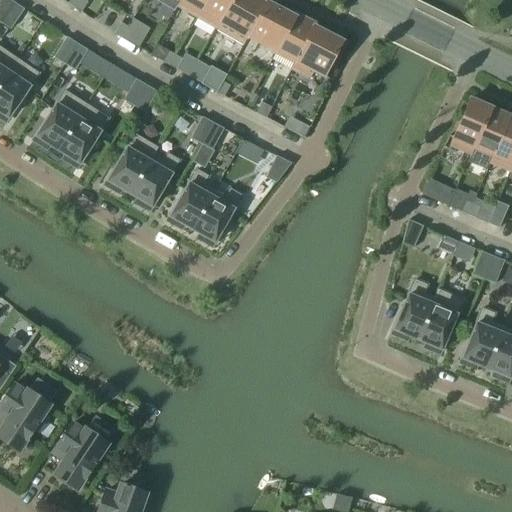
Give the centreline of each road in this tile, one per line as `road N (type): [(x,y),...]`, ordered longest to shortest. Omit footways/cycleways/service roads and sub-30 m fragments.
road 1 (residential): [(0,144),(222,281),(312,158),(380,9)]
road 2 (residential): [(511,412),(362,350),(399,196),(470,52)]
